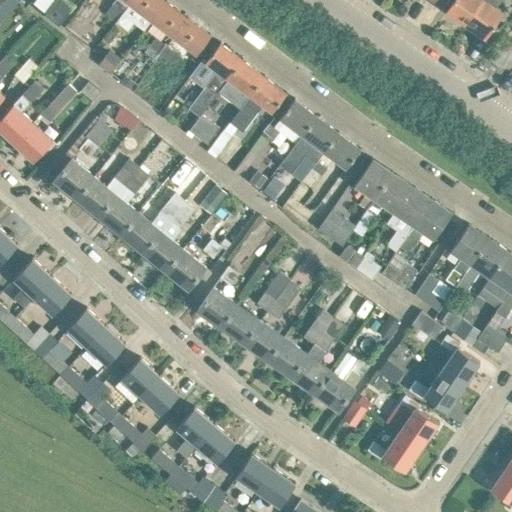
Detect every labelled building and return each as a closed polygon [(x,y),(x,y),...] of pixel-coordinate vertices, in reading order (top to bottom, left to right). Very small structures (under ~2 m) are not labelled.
[(7,0),(0,7),(0,24),(20,4),(15,0),(7,0)] [(59,23),(73,5),(66,0),(54,0),(45,13),(59,23)] [(145,29),(153,19),(167,0),(166,0),(132,0),(131,3),(124,12),(118,20),(129,29),(135,22),(145,29)] [(174,36),(189,17),(167,0),(153,19),(174,36)] [(467,23),(482,0),(453,0),(447,9),(467,23)] [(482,0),(467,23),(486,36),(504,11),(496,6),(500,0),(482,0)] [(118,20),(124,12),(113,4),(107,12),(118,20)] [(189,17),(174,36),(197,53),(211,34),(189,17)] [(115,54),(124,35),(111,29),(102,48),(115,54)] [(133,77),(148,61),(141,54),(153,42),(147,36),(119,64),(133,77)] [(161,53),(167,45),(157,38),(151,46),(161,53)] [(219,90),(244,58),(221,41),(207,61),(219,70),(191,108),(200,115),(201,114),(219,90)] [(167,45),(161,53),(172,62),(178,54),(167,45)] [(0,62),(0,101),(6,96),(0,90),(0,79),(16,63),(7,55),(0,62)] [(242,107),(266,75),(244,58),(219,90),(242,107)] [(24,82),(30,76),(38,67),(30,59),(15,74),(24,82)] [(130,87),(135,81),(126,75),(122,81),(130,87)] [(266,75),(242,107),(225,129),(232,134),(238,126),(243,130),(263,103),(273,111),(287,92),(266,75)] [(94,78),(88,88),(101,97),(107,87),(94,78)] [(30,103),(43,89),(35,81),(22,95),(30,103)] [(55,100),(63,107),(76,93),(68,85),(55,100)] [(23,111),(30,103),(22,95),(0,119),(0,129),(15,143),(34,122),(23,111)] [(303,134),(317,115),(295,98),(281,117),(303,134)] [(50,121),(63,107),(55,100),(42,113),(50,121)] [(201,114),(200,115),(190,129),(207,142),(219,127),(201,114)] [(306,154),(316,162),(325,150),(339,131),(317,115),(303,134),(281,164),(292,172),(306,154)] [(88,137),(79,148),(89,157),(90,155),(97,161),(113,139),(107,134),(112,128),(99,118),(85,135),(88,137)] [(34,122),(15,143),(34,161),(53,140),(34,122)] [(339,131),(325,150),(316,162),(301,181),(313,189),(336,159),(347,167),(361,148),(339,131)] [(174,168),(192,184),(201,174),(209,181),(217,173),(191,150),(174,168)] [(374,198),(393,171),(373,157),(354,185),(374,198)] [(77,198),(95,177),(72,158),(55,179),(77,198)] [(99,216),(140,167),(129,158),(107,186),(95,177),(77,198),(99,216)] [(122,234),(139,212),(127,202),(149,175),(140,167),(99,216),(122,234)] [(387,223),(413,185),(393,171),(374,198),(356,225),(357,225),(354,229),(362,235),(383,204),(394,211),(386,222),(387,223)] [(226,193),(215,184),(206,195),(217,205),(226,193)] [(400,245),(433,198),(413,185),(387,223),(398,230),(388,245),(396,250),(400,245)] [(144,252),(185,202),(175,194),(151,222),(139,212),(122,234),(144,252)] [(433,198),(400,245),(409,251),(423,231),(434,238),(452,211),(433,198)] [(194,210),(185,202),(144,252),(166,270),(183,248),(171,238),(194,210)] [(357,225),(356,225),(332,208),(318,228),(343,245),(354,229),(357,225)] [(463,274),(489,236),(469,223),(451,250),(461,257),(454,268),(463,274)] [(0,227),(0,263),(18,244),(0,227)] [(491,277),(509,250),(489,236),(463,274),(456,285),(465,291),(480,269),(489,276),(491,277)] [(223,247),(212,238),(203,248),(214,257),(223,247)] [(357,267),(369,250),(361,245),(358,250),(348,243),(340,255),(357,267)] [(183,248),(166,270),(188,289),(206,267),(183,248)] [(369,250),(357,267),(372,277),(380,265),(372,259),(375,254),(369,250)] [(510,290),(511,287),(511,251),(509,250),(491,277),(489,276),(483,285),(504,299),(510,290)] [(34,296),(53,276),(34,258),(15,279),(23,286),(13,297),(24,306),(33,296),(34,296)] [(387,264),(382,272),(405,288),(416,271),(404,263),(399,271),(387,264)] [(229,265),(220,277),(230,284),(239,272),(229,265)] [(277,297),(290,279),(279,272),(266,290),(277,297)] [(429,273),(415,294),(438,310),(445,300),(430,290),(438,279),(429,273)] [(53,276),(34,296),(53,314),(72,294),(53,276)] [(290,279),(277,297),(268,310),(279,318),(301,287),(290,279)] [(222,326),(237,304),(213,287),(198,310),(222,326)] [(504,299),(497,310),(501,314),(506,316),(511,307),(511,287),(510,290),(504,299)] [(0,318),(7,325),(17,315),(0,300),(0,294),(3,291),(0,288),(0,318)] [(268,310),(277,297),(266,290),(257,302),(268,310)] [(245,343),(261,320),(237,304),(222,326),(245,343)] [(396,321),(394,306),(380,308),(382,323),(396,321)] [(88,346),(107,325),(87,307),(68,328),(88,346)] [(453,332),(464,317),(450,307),(441,320),(454,329),(452,331),(453,332)] [(314,343),(333,316),(322,308),(303,335),(314,343)] [(442,324),(421,310),(412,324),(433,338),(442,324)] [(42,323),(34,331),(17,315),(7,325),(28,344),(35,350),(51,331),(42,323)] [(315,392),(331,369),(318,360),(343,324),(333,316),(314,343),(307,353),(308,353),(292,375),(315,392)] [(464,317),(453,332),(473,346),(479,338),(488,323),(487,322),(482,329),(464,317)] [(268,359),(284,337),(261,320),(245,343),(268,359)] [(479,338),(473,346),(483,352),(488,345),(497,351),(507,336),(488,323),(479,338)] [(107,325),(88,346),(107,364),(126,343),(107,325)] [(69,366),(52,349),(60,340),(51,331),(35,350),(43,356),(51,364),(40,374),(52,385),(62,374),(69,366)] [(441,370),(464,386),(480,361),(458,346),(460,343),(448,334),(441,343),(453,351),(441,370)] [(308,353),(307,353),(284,337),(268,359),(292,375),(308,353)] [(425,365),(432,356),(412,341),(395,363),(412,376),(422,362),(425,365)] [(142,395),(161,375),(141,357),(123,378),(142,395)] [(361,377),(370,365),(358,357),(350,369),(361,377)] [(94,372),(85,381),(69,366),(62,374),(81,392),(87,397),(103,380),(94,372)] [(355,386),(344,378),(331,369),(315,392),(339,408),(355,386)] [(447,410),(464,386),(441,370),(428,388),(409,375),(404,383),(411,387),(409,389),(422,398),(425,395),(447,410)] [(161,375),(142,395),(161,413),(180,393),(161,375)] [(124,415),(104,397),(112,389),(103,380),(87,397),(97,405),(116,424),(124,415)] [(400,431),(422,446),(439,422),(417,407),(419,403),(406,394),(399,404),(412,413),(400,431)] [(356,401),(355,402),(343,419),(354,427),(367,409),(356,401)] [(198,444),(215,423),(195,406),(167,439),(187,456),(197,443),(198,444)] [(148,427),(142,433),(124,415),(116,424),(121,428),(113,437),(123,447),(131,438),(144,450),(157,434),(148,427)] [(215,423),(198,444),(218,461),(235,440),(215,423)] [(406,470),(422,446),(400,431),(387,449),(375,441),(368,450),(381,459),(384,455),(406,470)] [(180,465),(160,448),(166,442),(157,434),(144,450),(152,458),(172,474),(180,465)] [(258,491),(274,467),(252,452),(236,476),(258,491)] [(511,466),(509,464),(492,488),(511,501),(511,506),(511,509),(511,510),(511,466)] [(206,475),(200,482),(180,465),(172,474),(192,491),(204,501),(217,482),(206,475)] [(274,467),(258,491),(279,507),(296,482),(274,467)] [(241,511),(222,499),(228,490),(217,482),(204,501),(215,509),(219,511),(241,511)] [(319,511),(300,499),(291,511),(319,511)]
